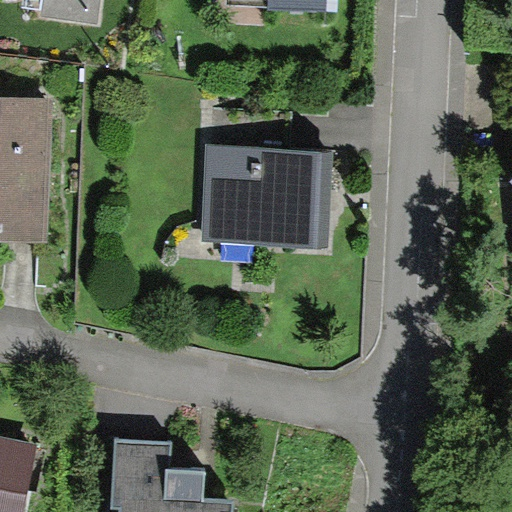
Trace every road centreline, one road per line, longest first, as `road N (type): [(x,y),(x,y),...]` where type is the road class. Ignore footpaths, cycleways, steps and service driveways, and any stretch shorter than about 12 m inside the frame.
road 1 (residential): [(420,0),(404,418)]
road 2 (residential): [(404,418),(0,341)]
